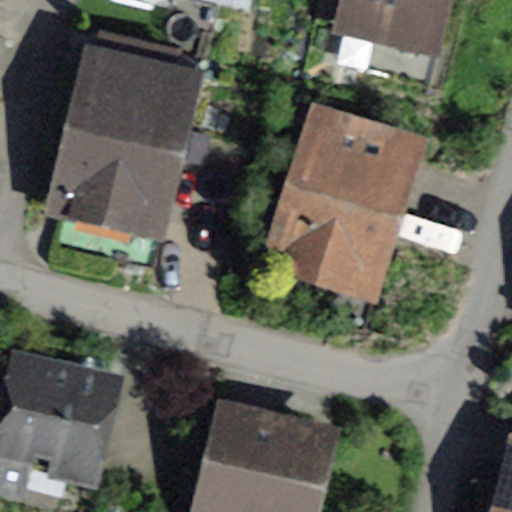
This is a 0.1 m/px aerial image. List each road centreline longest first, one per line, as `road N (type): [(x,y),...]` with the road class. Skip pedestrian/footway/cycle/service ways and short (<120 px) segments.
road 1 (residential): [(0,277),(461,391)]
road 2 (residential): [(0,264),(61,0)]
road 3 (residential): [(511,188),(461,391)]
road 4 (residential): [(461,391),(431,511)]
